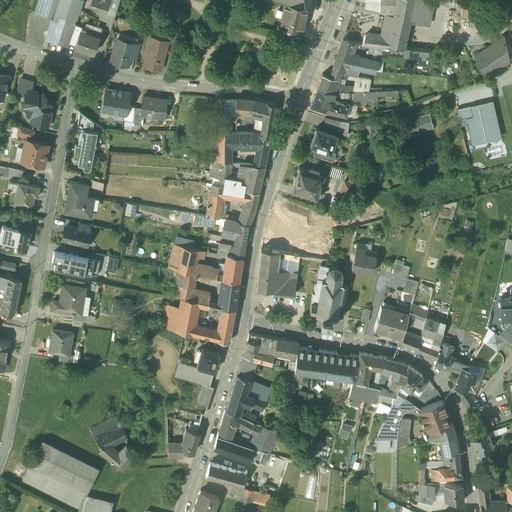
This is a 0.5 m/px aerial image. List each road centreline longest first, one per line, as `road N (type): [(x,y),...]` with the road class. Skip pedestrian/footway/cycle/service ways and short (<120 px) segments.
road 1 (residential): [(0,41),(159,85),(300,99)]
road 2 (secondary): [(463,435),(453,400),(423,362),(241,322)]
road 3 (secondary): [(300,99),(262,198),(241,322)]
road 4 (secondary): [(241,322),(181,511)]
